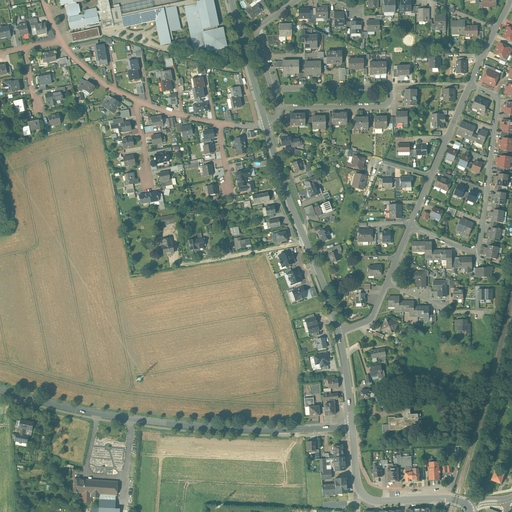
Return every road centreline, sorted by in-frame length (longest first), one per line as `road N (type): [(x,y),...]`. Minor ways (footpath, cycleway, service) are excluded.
road 1 (tertiary): [(353,426),(189,427),(0,389)]
road 2 (residential): [(470,82),(498,102),(478,245),(410,226)]
road 3 (residential): [(274,89),(391,91),(383,106),(277,108)]
road 4 (tertiary): [(267,123),(339,330)]
road 5 (residential): [(410,226),(470,82)]
road 6 (tertiary): [(231,0),(267,123)]
